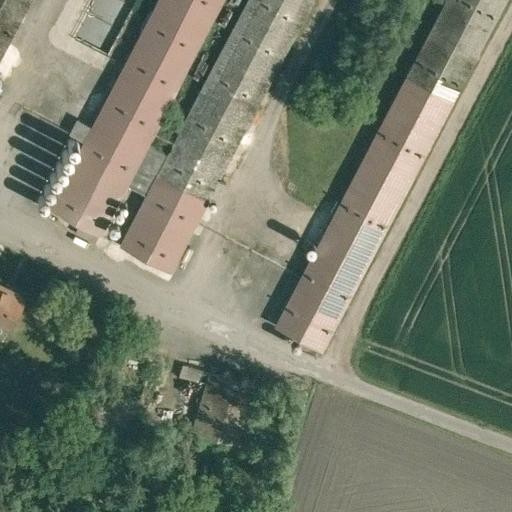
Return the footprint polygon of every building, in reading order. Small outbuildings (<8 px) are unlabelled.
[(0,0),(0,67),(35,0),(0,0)] [(227,0),(158,0),(52,204),(106,233),(227,0)] [(315,0),(247,0),(121,239),(175,268),(315,0)] [(508,0),(450,0),(279,323),(325,347),(508,0)] [(0,322),(25,335),(48,291),(27,280),(19,295),(0,285),(0,322)] [(192,437),(246,449),(263,372),(173,352),(168,375),(204,383),(192,437)]
